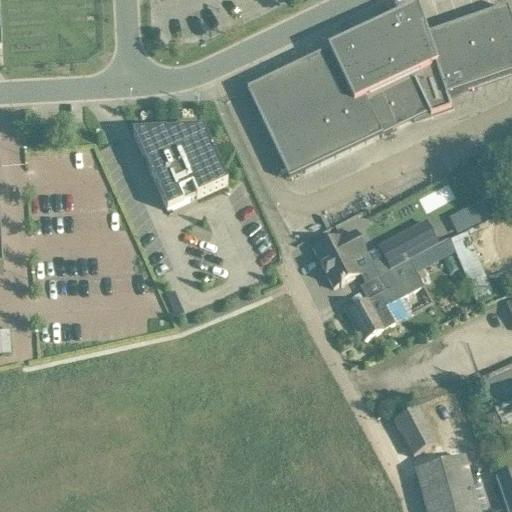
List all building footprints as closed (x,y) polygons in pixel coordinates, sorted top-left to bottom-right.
[(447,100),(511,76),(511,24),(507,11),(425,39),(447,100)] [(408,25),(403,17),(377,29),(378,31),(247,93),(247,95),(289,183),(305,176),(429,116),(430,119),(451,112),(447,100),(425,39),(418,20),(408,25)] [(197,200),(227,187),(203,132),(132,136),(167,214),(189,204),(189,203),(196,200),(197,200)] [(481,205),(449,222),(457,237),(489,220),(481,205)] [(402,250),(383,260),(390,274),(408,264),(426,255),(437,248),(431,235),(426,226),(397,241),(402,250)] [(475,305),(493,298),(467,235),(450,242),(475,305)] [(340,240),(314,255),(333,292),(340,288),(341,290),(344,288),(344,287),(363,276),(356,263),(366,258),(354,236),(341,242),(340,240)] [(437,248),(426,255),(433,267),(455,256),(448,243),(437,248)] [(385,311),(423,290),(408,264),(390,274),(379,281),(386,294),(346,316),(353,327),(354,326),(364,345),(395,328),(385,311)] [(511,365),(480,381),(502,426),(511,420),(511,365)] [(413,461),(437,448),(418,412),(394,424),(413,461)] [(485,419),(490,430),(501,424),(495,414),(485,419)] [(471,489),(464,461),(416,474),(426,511),(477,511),(477,509),(474,499),(471,489)] [(506,511),(511,511),(511,476),(496,482),(506,511)] [(479,487),(471,489),(474,499),(482,497),(479,487)] [(482,497),(474,499),(477,509),(484,507),(482,497)]
